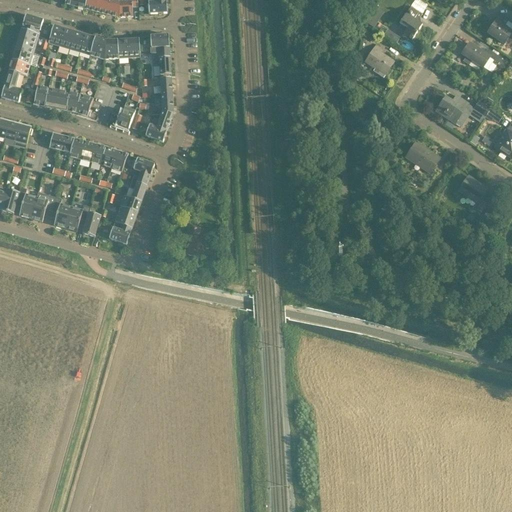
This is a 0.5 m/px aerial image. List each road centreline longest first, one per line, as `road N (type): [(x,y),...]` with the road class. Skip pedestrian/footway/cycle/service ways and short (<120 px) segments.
road 1 (residential): [(511,186),(408,107),(472,0)]
road 2 (residential): [(170,158),(132,264),(0,228)]
road 3 (residential): [(178,25),(114,30),(0,3)]
road 4 (residential): [(0,111),(170,158)]
road 5 (residential): [(178,25),(184,112),(170,158)]
